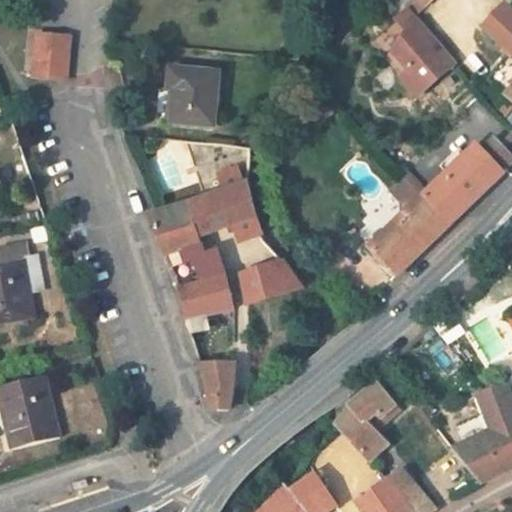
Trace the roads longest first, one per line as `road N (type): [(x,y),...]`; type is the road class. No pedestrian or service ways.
road 1 (unclassified): [(209,476),(86,131),(93,0)]
road 2 (secondary): [(511,208),(209,476)]
